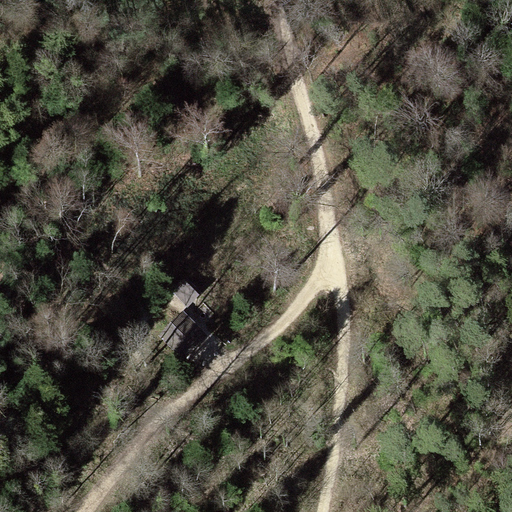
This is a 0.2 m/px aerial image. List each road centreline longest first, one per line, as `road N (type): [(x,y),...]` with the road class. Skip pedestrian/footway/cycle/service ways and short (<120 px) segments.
road 1 (track): [(322,511),(342,316),(279,0)]
road 2 (track): [(335,269),(193,405)]
road 3 (track): [(193,405),(140,451),(93,511)]
